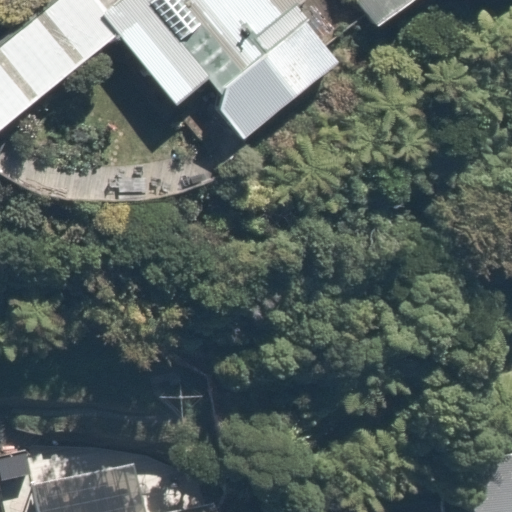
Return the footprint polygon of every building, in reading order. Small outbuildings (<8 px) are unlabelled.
[(96,30),(109,20),(93,0),(63,0),(0,51),(0,140),(112,49),(96,30)] [(333,19),(317,0),(144,0),(104,34),(193,140),(217,120),(244,153),(341,71),(312,37),(333,19)] [(353,0),(377,33),(424,0),(353,0)] [(511,511),(511,464),(462,470),(466,511),(511,511)] [(117,511),(114,498),(59,511),(219,511),(217,503),(179,511),(117,511)]
